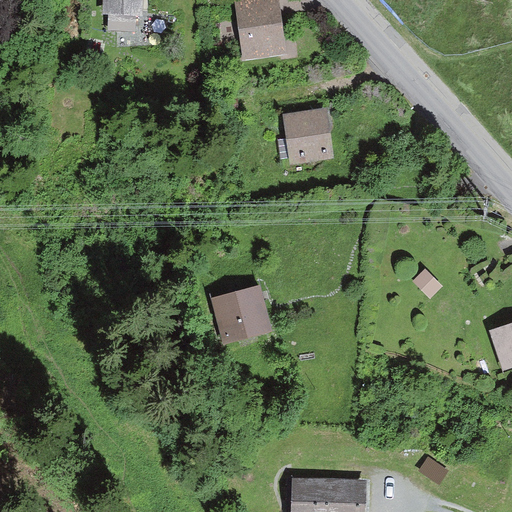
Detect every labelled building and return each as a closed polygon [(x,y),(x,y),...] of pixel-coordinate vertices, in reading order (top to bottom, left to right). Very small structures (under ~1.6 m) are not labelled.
[(136,0),(110,0),(109,27),(135,29),(136,0)] [(252,56),(285,50),(277,2),(243,8),(252,56)] [(227,100),(228,111),(237,110),(236,99),(227,100)] [(280,140),(282,159),(328,153),(323,116),(290,120),(292,138),(280,140)] [(428,275),(417,284),(431,299),(441,290),(428,275)] [(217,299),(225,338),(274,328),(269,302),(273,301),(271,292),(267,293),(266,289),(217,299)] [(511,326),(500,330),(509,363),(511,362),(511,326)] [(431,463),(425,472),(441,484),(447,475),(431,463)] [(359,511),(363,494),(300,481),(294,511),(359,511)]
